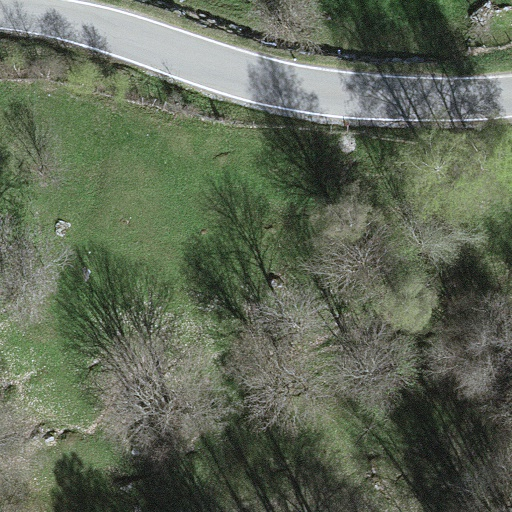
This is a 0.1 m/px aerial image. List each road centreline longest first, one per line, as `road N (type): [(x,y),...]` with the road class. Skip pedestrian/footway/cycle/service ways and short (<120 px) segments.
road 1 (tertiary): [(0,48),(362,112)]
road 2 (tertiary): [(511,84),(362,112)]
